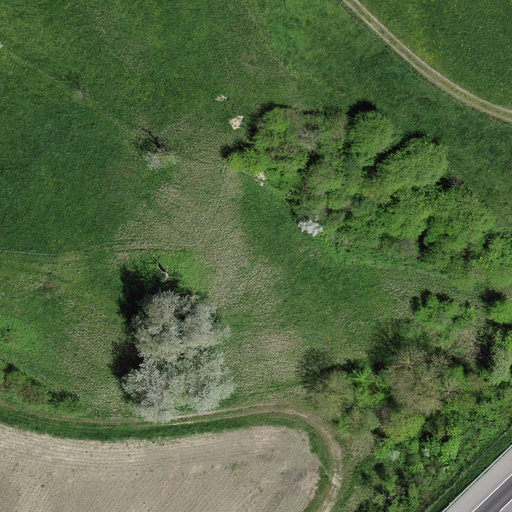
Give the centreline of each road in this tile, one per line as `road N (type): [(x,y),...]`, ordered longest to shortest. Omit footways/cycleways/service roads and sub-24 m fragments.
road 1 (track): [(322,511),(339,474),(327,434),(293,408),(144,423),(54,419),(0,405)]
road 2 (track): [(511,110),(453,90),(349,0)]
